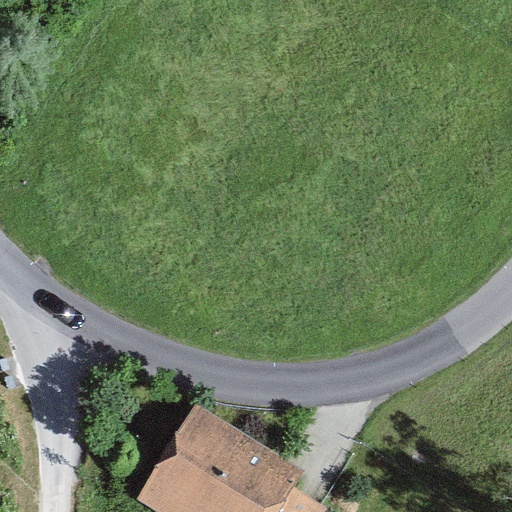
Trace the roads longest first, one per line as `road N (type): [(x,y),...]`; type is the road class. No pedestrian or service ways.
road 1 (unclassified): [(43,318),(205,381),(356,395),(489,336),(511,309)]
road 2 (unclassified): [(43,318),(71,459),(63,511)]
